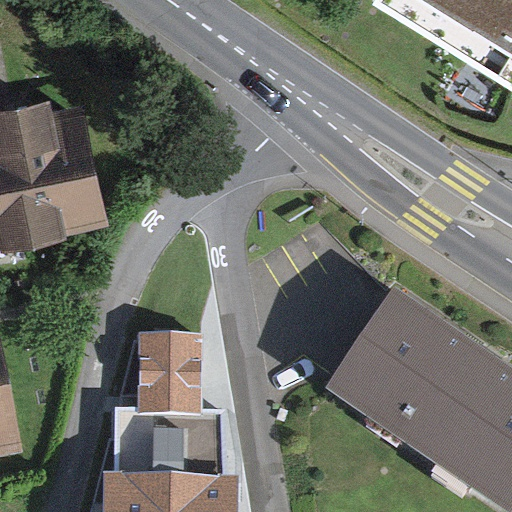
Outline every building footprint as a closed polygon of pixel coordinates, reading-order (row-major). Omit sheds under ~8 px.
[(511,0),(382,0),(511,80),(511,0)] [(0,228),(97,211),(78,112),(52,117),(48,97),(0,105),(0,228)] [(511,380),(399,304),(339,391),(508,506),(511,499),(511,380)] [(19,355),(0,358),(0,464),(37,458),(19,355)] [(165,415),(117,415),(115,511),(220,511),(222,383),(165,382),(165,415)]
